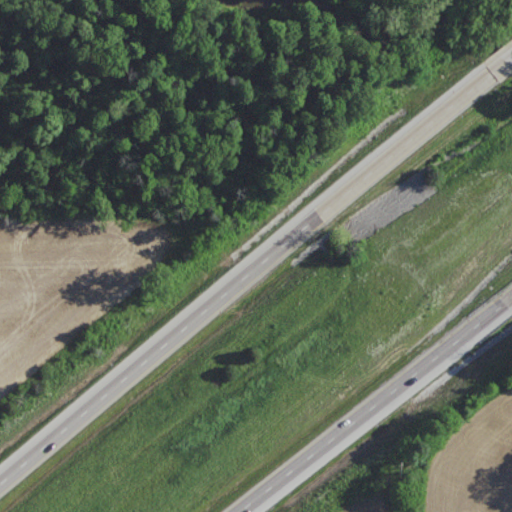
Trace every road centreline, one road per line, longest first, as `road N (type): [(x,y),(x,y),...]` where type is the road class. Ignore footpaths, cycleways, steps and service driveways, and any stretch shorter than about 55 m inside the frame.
road 1 (motorway): [(493,74),(0,481)]
road 2 (motorway): [(248,511),(511,306)]
